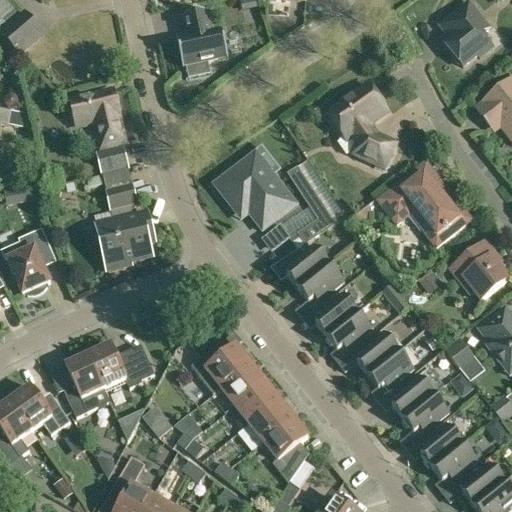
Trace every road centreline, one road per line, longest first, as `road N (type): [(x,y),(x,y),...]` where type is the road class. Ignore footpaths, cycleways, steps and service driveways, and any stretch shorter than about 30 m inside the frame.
road 1 (residential): [(406,511),(215,271)]
road 2 (residential): [(367,0),(357,21),(277,66),(163,151)]
road 3 (residential): [(0,362),(215,271)]
road 4 (residential): [(511,225),(400,70)]
road 5 (residential): [(163,151),(130,0)]
road 6 (residential): [(215,271),(183,213),(163,151)]
